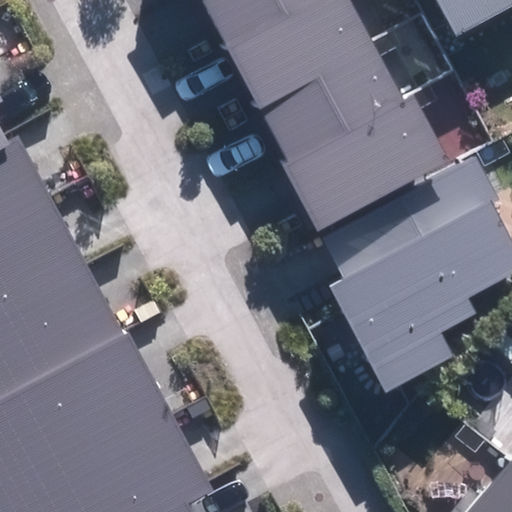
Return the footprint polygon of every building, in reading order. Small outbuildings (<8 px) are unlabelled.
[(282,166),(317,230),(448,161),(413,97),(404,102),(348,0),(201,0),(289,163),(282,166)] [(511,0),(436,0),(455,35),(511,4),(511,0)] [(193,511),(189,504),(215,491),(130,330),(123,334),(19,136),(9,142),(0,125),(0,103),(4,101),(0,92),(0,511),(193,511)] [(469,297),(511,274),(511,242),(490,201),(499,197),(479,158),(326,237),(349,280),(332,289),(386,392),(454,357),(440,331),(477,312),(469,297)] [(511,511),(511,456),(467,511),(511,511)]
